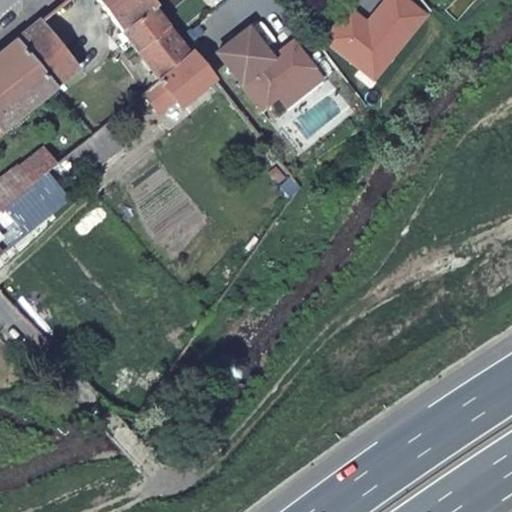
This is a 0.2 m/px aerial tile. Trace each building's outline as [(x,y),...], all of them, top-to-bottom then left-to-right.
[(156,9),(149,0),(92,0),(149,69),(144,74),(152,84),(190,53),(195,49),(179,28),(169,35),(151,11),(156,9)] [(346,14),(320,44),(358,75),(368,63),(379,73),(422,22),(395,0),(388,0),(365,29),(346,14)] [(14,44),(51,92),(74,73),(37,25),(37,26),(14,44)] [(261,54),(246,33),(215,57),(258,114),(275,101),(311,75),(291,48),(269,64),(260,63),(261,54)] [(14,44),(0,54),(0,132),(51,92),(14,44)] [(180,105),(211,80),(190,53),(152,84),(142,92),(157,111),(174,98),(180,105)] [(379,73),(368,63),(358,75),(370,85),(379,73)] [(311,75),(275,101),(284,113),(320,87),(311,75)] [(121,145),(104,123),(87,137),(71,150),(88,171),(121,145)] [(0,206),(41,174),(51,166),(36,150),(0,180),(0,206)] [(0,251),(5,248),(0,242),(0,225),(5,221),(17,237),(63,200),(41,174),(0,206),(0,251)]
